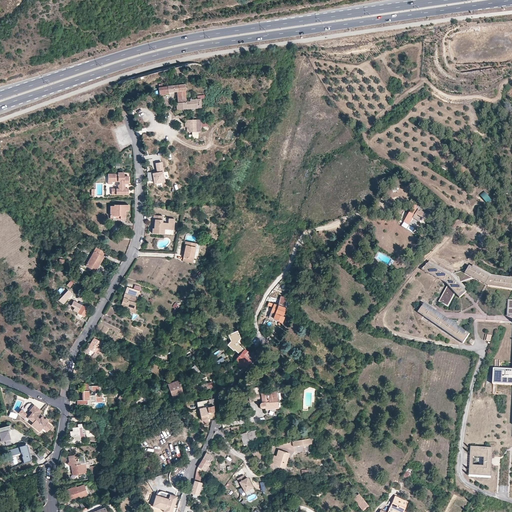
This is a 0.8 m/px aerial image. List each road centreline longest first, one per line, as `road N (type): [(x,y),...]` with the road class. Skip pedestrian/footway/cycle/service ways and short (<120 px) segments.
road 1 (primary): [(0,107),(170,51),(390,17)]
road 2 (residential): [(64,406),(72,357),(135,243),(138,162),(126,117)]
road 3 (primary): [(300,21),(144,48),(47,79)]
road 4 (track): [(466,349),(398,335),(383,315),(479,202)]
road 5 (track): [(425,197),(311,231),(266,296),(256,322),(260,336)]
road 6 (residential): [(179,511),(214,425),(215,393),(238,380),(266,346),(260,336)]
road 7 (primary): [(443,0),(300,21)]
road 8 (primary): [(390,17),(511,2)]
